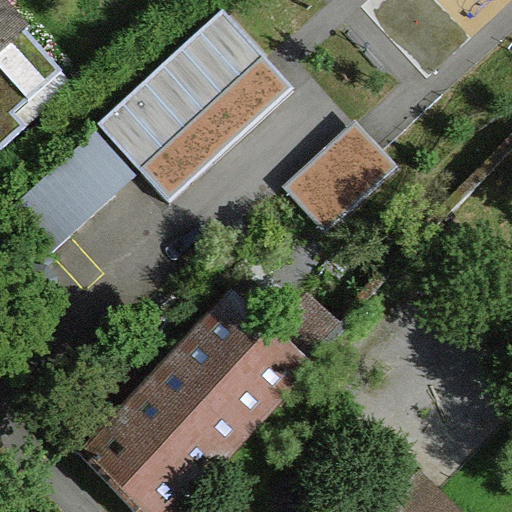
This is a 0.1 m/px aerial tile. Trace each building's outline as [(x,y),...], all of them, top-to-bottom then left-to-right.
[(0,145),(33,117),(23,105),(53,79),(0,17),(0,145)] [(224,24),(107,130),(141,166),(162,147),(197,185),(253,134),(218,96),(257,61),(224,24)] [(355,121),(283,186),(326,233),(397,167),(355,121)] [(62,248),(141,174),(100,131),(22,205),(62,248)] [(77,457),(134,511),(171,511),(338,340),(302,305),(269,339),(229,300),(77,457)] [(449,511),(419,484),(393,511),(449,511)]
